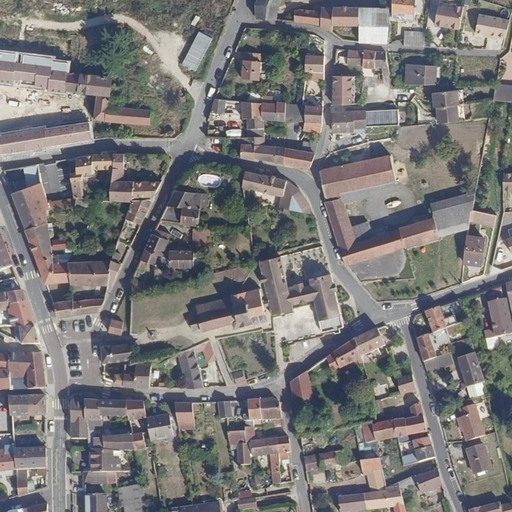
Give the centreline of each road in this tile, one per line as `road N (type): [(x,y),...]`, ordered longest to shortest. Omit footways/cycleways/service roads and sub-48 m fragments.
road 1 (residential): [(309,182),(323,147),(332,44),(309,27),(238,21)]
road 2 (residential): [(184,150),(86,339)]
road 3 (tertiary): [(461,511),(402,311)]
road 4 (residential): [(88,385),(178,396),(259,392),(283,380)]
road 5 (tertiary): [(184,150),(101,145),(0,162)]
road 6 (tertiary): [(0,192),(52,342)]
road 7 (tertiary): [(375,318),(334,263),(309,182)]
road 8 (residential): [(184,150),(238,21)]
road 9 (residential): [(283,380),(305,511)]
road 10 (tertiary): [(309,182),(287,170),(184,150)]
